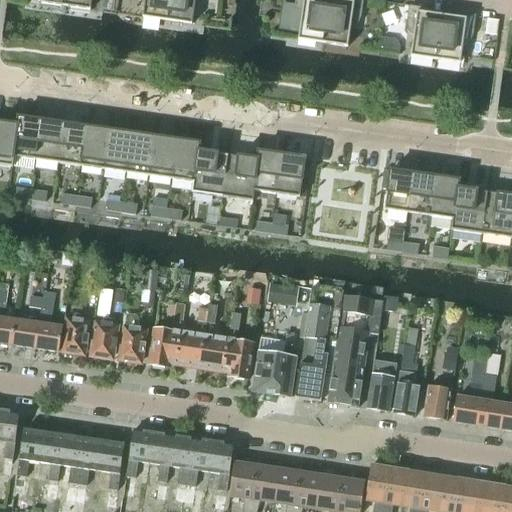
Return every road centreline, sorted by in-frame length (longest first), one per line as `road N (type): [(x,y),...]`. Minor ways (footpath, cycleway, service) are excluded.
road 1 (residential): [(511,462),(263,435),(225,418),(0,383)]
road 2 (residential): [(511,146),(0,74)]
